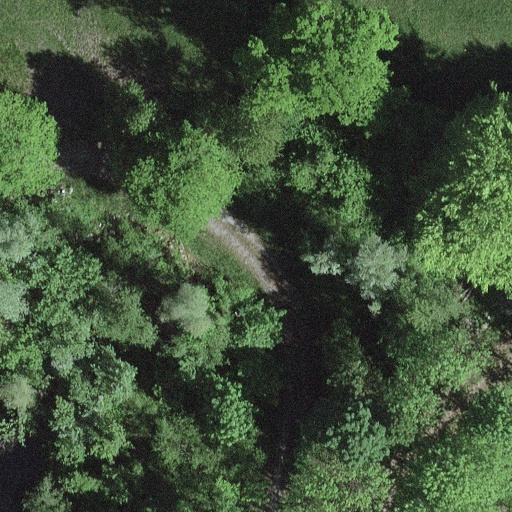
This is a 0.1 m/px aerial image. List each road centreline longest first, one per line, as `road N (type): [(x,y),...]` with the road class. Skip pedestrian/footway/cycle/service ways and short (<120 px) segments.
road 1 (track): [(281,511),(299,378),(293,318),(268,265),(194,205),(66,173),(0,177)]
road 2 (track): [(380,511),(422,434),(467,384),(511,352)]
